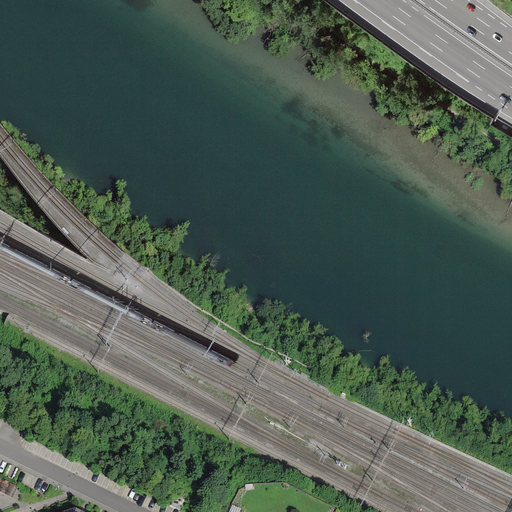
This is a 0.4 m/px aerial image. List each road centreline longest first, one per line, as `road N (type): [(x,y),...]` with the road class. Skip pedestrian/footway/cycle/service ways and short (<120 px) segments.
road 1 (motorway): [(379,0),(511,93)]
road 2 (residential): [(126,511),(0,448)]
